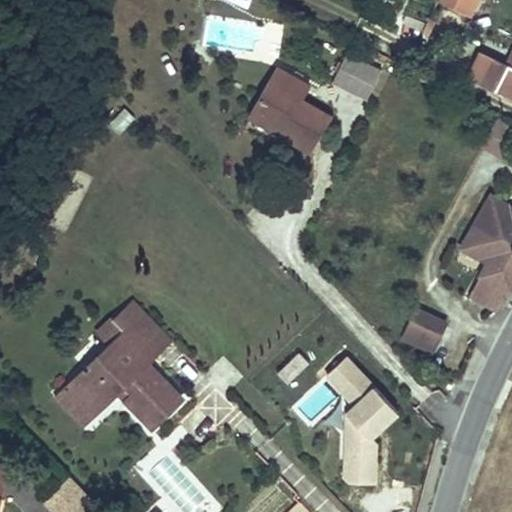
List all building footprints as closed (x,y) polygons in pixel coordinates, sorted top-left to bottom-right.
[(500,7),(503,0),(478,0),(474,8),(490,16),(495,5),(500,7)] [(370,2),(366,12),(384,19),(388,9),(370,2)] [(511,47),(502,68),(484,60),(472,83),(492,92),(496,87),(511,94),(511,47)] [(350,51),(336,83),(363,95),(377,63),(350,51)] [(305,156),(328,109),(299,94),(308,76),(274,59),(245,116),(283,138),(281,143),(305,156)] [(511,126),(511,118),(495,110),(479,138),(499,149),(511,126)] [(245,116),(242,121),(281,143),(283,138),(245,116)] [(468,293),(491,307),(511,269),(511,210),(487,197),(456,252),(482,267),(468,293)] [(432,346),(445,318),(411,303),(399,331),(432,346)] [(168,348),(130,307),(111,323),(148,364),(168,348)] [(115,398),(146,436),(180,407),(146,369),(148,364),(111,323),(96,338),(107,349),(67,388),(94,416),(115,398)] [(308,367),(297,356),(278,374),(289,385),(308,367)] [(325,375),(353,406),(346,414),(344,480),(349,486),(374,486),(376,446),(374,436),(399,413),(346,356),(325,375)] [(94,416),(67,388),(51,401),(79,432),(94,416)] [(101,511),(70,480),(45,505),(51,511),(101,511)]
